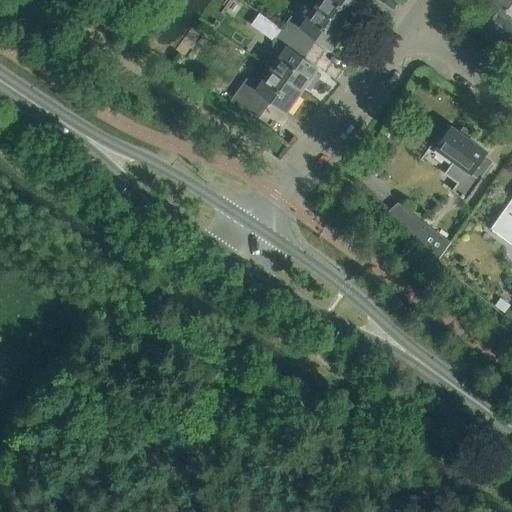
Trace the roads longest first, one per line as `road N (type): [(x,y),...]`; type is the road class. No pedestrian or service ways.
road 1 (secondary): [(511,436),(245,246)]
road 2 (secondary): [(245,246),(0,81)]
road 3 (residential): [(283,183),(411,25)]
road 4 (residential): [(511,96),(411,25)]
